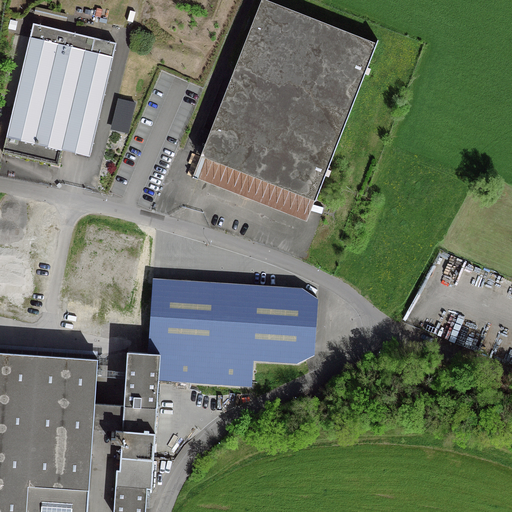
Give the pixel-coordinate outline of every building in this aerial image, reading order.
[(202,128),(192,153),(314,201),(324,176),(327,177),(330,171),(326,170),(364,75),(367,76),(369,70),(366,68),(377,41),(376,41),(375,44),(262,0),(260,0),(209,131),(202,128)] [(57,166),(61,150),(88,156),(111,58),(29,38),(2,153),(57,166)] [(111,129),(129,133),(136,101),(119,97),(111,129)] [(150,354),(252,360),(312,364),(316,292),(155,281),(150,354)] [(96,359),(0,352),(0,511),(86,511),(92,429),(94,403),(96,359)] [(251,387),(252,360),(150,354),(127,352),(123,405),(94,403),(92,429),(115,431),(114,438),(110,438),(110,442),(114,443),(120,444),(119,470),(115,470),(112,511),(143,511),(146,488),(150,488),(157,381),(251,387)] [(323,393),(303,404),(311,419),(331,409),(323,393)] [(163,398),(163,406),(177,407),(178,400),(163,398)]
